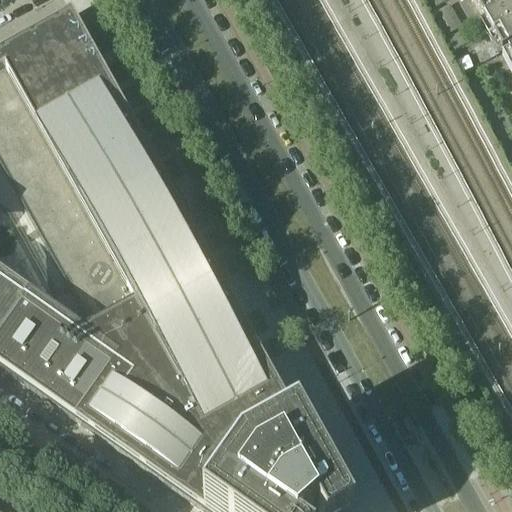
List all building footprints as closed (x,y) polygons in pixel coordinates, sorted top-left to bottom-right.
[(444,0),(437,0),(433,3),(436,9),(446,4),(444,0)] [(511,0),(486,0),(475,7),(501,55),(511,49),(511,0)] [(438,13),(450,35),(461,29),(449,7),(438,13)] [(345,511),(72,18),(0,57),(0,169),(90,331),(84,334),(0,275),(0,371),(199,511),(345,511)] [(467,44),(461,33),(447,41),(453,52),(467,44)]
